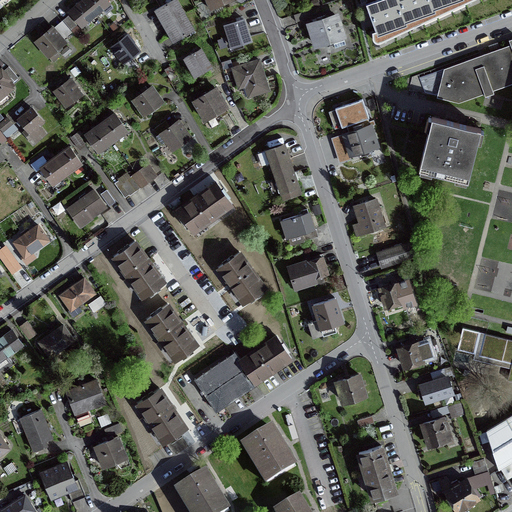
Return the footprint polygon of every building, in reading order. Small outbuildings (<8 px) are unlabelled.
[(82,0),(78,4),(68,12),(78,24),(80,26),(87,20),(88,21),(95,16),(102,10),(101,8),(108,2),(105,0),(82,0)] [(175,0),(172,0),(154,11),(163,26),(184,14),(175,0)] [(205,0),(210,10),(231,0),(205,0)] [(381,0),(366,6),(377,38),(378,38),(379,40),(385,38),(384,36),(401,30),(403,34),(409,32),(408,27),(413,25),(413,23),(430,16),(431,20),(437,17),(436,14),(442,12),(441,9),(458,3),(459,5),(465,3),(464,1),(465,1),(466,0),(381,0)] [(294,14),(296,22),(311,17),(309,9),(294,14)] [(347,36),(339,11),(305,21),(314,47),(324,43),(327,44),(333,42),(335,47),(346,43),(344,37),(347,36)] [(163,26),(172,42),(193,30),(184,14),(163,26)] [(76,26),(68,16),(62,21),(70,31),(76,26)] [(231,47),(253,40),(245,16),(223,23),(231,47)] [(65,43),(52,27),(35,41),(48,57),(65,43)] [(111,47),(123,63),(138,51),(130,41),(131,40),(127,35),(111,47)] [(511,39),(508,40),(510,45),(443,69),(436,98),(458,103),(484,94),(485,97),(493,94),(492,91),(511,84),(511,39)] [(211,67),(200,49),(183,59),(194,77),(211,67)] [(256,94),(268,91),(259,60),(232,68),(238,88),(253,84),(256,94)] [(2,72),(0,70),(0,95),(3,92),(6,94),(12,89),(6,82),(9,80),(12,83),(18,78),(8,67),(2,72)] [(170,81),(176,78),(169,67),(164,70),(170,81)] [(81,95),(72,84),(74,83),(70,79),(54,91),(66,107),(81,95)] [(142,106),(147,113),(162,103),(150,87),(133,100),(139,108),(142,106)] [(193,101),(205,121),(226,108),(215,88),(193,101)] [(336,108),(342,127),(359,121),(369,118),(363,98),(336,108)] [(38,126),(43,122),(32,108),(17,120),(28,133),(25,135),(24,133),(23,133),(32,145),(45,134),(38,126)] [(95,128),(85,135),(97,152),(112,141),(126,131),(115,114),(107,120),(100,125),(95,128)] [(467,180),(480,130),(457,124),(431,117),(419,168),(467,180)] [(0,123),(0,129),(6,137),(16,129),(7,118),(0,123)] [(173,150),(189,138),(178,121),(169,127),(165,121),(153,130),(157,136),(161,133),(173,150)] [(377,147),(370,126),(356,131),(344,134),(350,155),(377,147)] [(77,148),(83,144),(76,133),(70,138),(77,148)] [(294,177),(290,166),(286,155),(283,145),(267,151),(274,172),(284,200),(300,194),(294,177)] [(40,168),(52,184),(66,174),(81,163),(69,147),(64,151),(54,158),(52,159),(47,163),(42,156),(32,164),(37,170),(40,168)] [(129,195),(130,196),(136,191),(141,188),(150,181),(156,177),(147,165),(132,176),(121,184),(118,181),(114,184),(125,198),(129,195)] [(193,232),(231,204),(216,183),(201,193),(177,211),(193,232)] [(106,190),(100,194),(109,206),(115,202),(106,190)] [(90,218),(106,207),(94,191),(89,194),(80,200),(80,199),(73,204),(73,205),(67,210),(72,217),(73,216),(81,227),(91,219),(90,218)] [(363,233),(383,227),(375,199),(354,206),(363,233)] [(313,230),(306,209),(282,220),(290,245),(318,237),(315,229),(313,230)] [(24,257),(48,240),(37,225),(25,234),(14,242),(24,257)] [(113,257),(143,298),(164,283),(151,265),(152,264),(150,261),(148,258),(147,259),(134,242),(113,257)] [(412,243),(379,253),(383,266),(415,256),(412,243)] [(7,246),(0,250),(0,256),(11,273),(21,266),(7,246)] [(232,287),(244,303),(265,288),(239,253),(218,268),(232,287)] [(314,278),(327,274),(321,257),(288,268),(294,288),(315,282),(314,278)] [(400,272),(402,278),(409,276),(407,270),(400,272)] [(81,311),(77,305),(94,293),(83,278),(60,295),(70,309),(68,311),(72,317),(81,311)] [(397,284),(380,289),(385,307),(403,301),(397,284)] [(321,329),(342,322),(334,298),(313,305),(318,320),(312,322),(311,321),(308,322),(309,323),(307,324),(312,339),(323,335),(321,329)] [(146,320),(176,360),(196,345),(184,328),(185,326),(183,324),(181,321),(180,322),(167,305),(146,320)] [(26,322),(20,327),(29,339),(35,334),(26,322)] [(56,352),(73,340),(62,325),(39,342),(49,356),(47,358),(52,364),(60,358),(56,352)] [(0,373),(13,365),(6,356),(22,345),(11,330),(0,338),(0,373)] [(507,381),(511,381),(511,340),(485,334),(479,355),(511,363),(507,381)] [(276,337),(240,361),(254,383),(290,358),(276,337)] [(428,341),(417,345),(421,360),(433,356),(428,341)] [(422,361),(421,360),(417,345),(416,344),(408,346),(399,349),(404,367),(422,361)] [(254,383),(255,385),(256,385),(254,383),(240,361),(234,353),(235,355),(228,360),(226,358),(227,360),(220,365),(218,363),(219,366),(212,371),(210,368),(210,369),(211,371),(204,376),(202,374),(204,376),(196,381),(194,379),(216,412),(216,411),(215,409),(222,404),(224,406),(223,404),(230,399),(232,401),(231,399),(238,394),(239,396),(240,396),(238,393),(246,388),(247,391),(248,390),(246,388),(254,383)] [(365,395),(358,375),(336,382),(343,402),(365,395)] [(447,377),(421,385),(426,401),(452,393),(447,377)] [(104,403),(96,380),(66,391),(77,421),(89,417),(86,410),(104,403)] [(137,403),(164,443),(185,428),(159,389),(137,403)] [(462,403),(448,407),(451,417),(465,413),(462,403)] [(27,430),(25,431),(33,451),(47,446),(45,441),(52,438),(40,410),(20,418),(20,419),(22,418),(27,430)] [(498,470),(511,461),(511,414),(485,431),(498,470)] [(371,416),(357,421),(359,428),(373,423),(371,416)] [(442,418),(422,424),(429,445),(451,438),(445,418),(442,419),(442,418)] [(107,436),(106,436),(107,437),(122,431),(119,423),(105,429),(107,436)] [(266,483),(294,466),(282,446),(270,427),(242,445),(266,483)] [(126,458),(117,437),(94,447),(103,467),(126,458)] [(381,446),(358,453),(373,498),(385,495),(395,491),(389,472),(390,472),(388,465),(387,465),(381,446)] [(488,472),(483,459),(470,463),(474,476),(488,472)] [(51,497),(71,489),(76,500),(85,496),(78,479),(74,481),(67,463),(40,474),(51,500),(52,500),(51,497)] [(189,511),(224,511),(227,510),(213,487),(204,472),(175,489),(189,511)] [(457,510),(477,498),(466,480),(466,479),(459,484),(458,483),(456,480),(450,484),(452,487),(452,488),(446,491),(457,510)] [(31,511),(34,511),(24,495),(0,510),(0,511),(31,511)] [(373,498),(376,511),(390,511),(385,495),(373,498)] [(306,511),(298,497),(275,511),(306,511)]
